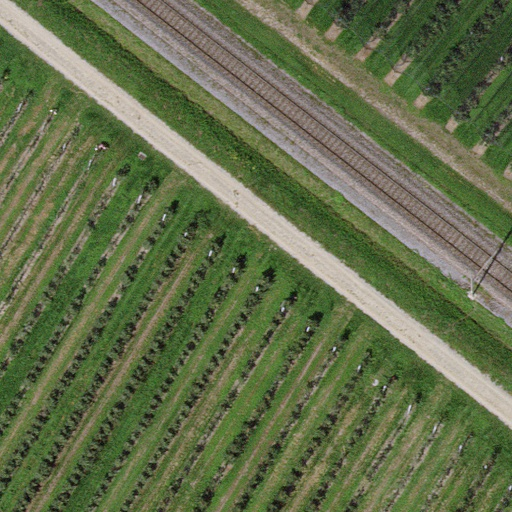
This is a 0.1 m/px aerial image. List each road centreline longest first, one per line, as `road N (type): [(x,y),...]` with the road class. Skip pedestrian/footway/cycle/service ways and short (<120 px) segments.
road 1 (track): [(511,419),(0,26)]
road 2 (track): [(249,0),(511,200)]
